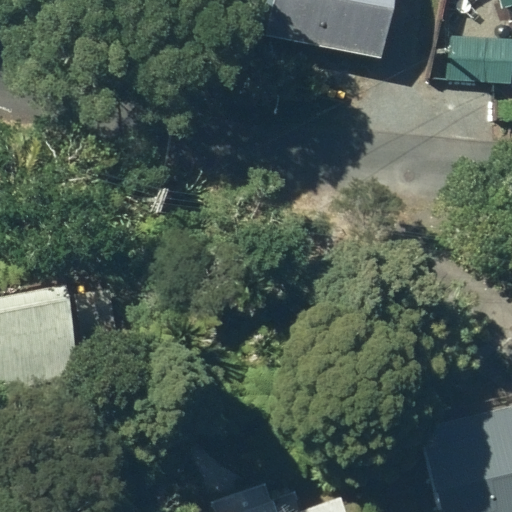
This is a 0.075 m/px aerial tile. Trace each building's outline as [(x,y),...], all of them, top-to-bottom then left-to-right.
[(229,0),(227,19),(261,24),(258,46),(303,53),(298,83),(354,92),(359,62),(368,63),(377,0),(229,0)] [(511,0),(489,0),(493,11),(500,10),(504,26),(511,23),(511,0)] [(509,43),(445,39),(443,84),(507,87),(509,43)] [(0,301),(0,387),(8,386),(9,392),(65,383),(49,292),(0,301)] [(407,436),(429,511),(511,511),(511,429),(505,407),(407,436)] [(245,511),(333,511),(330,503),(302,511),(264,511),(262,506),(245,511)]
